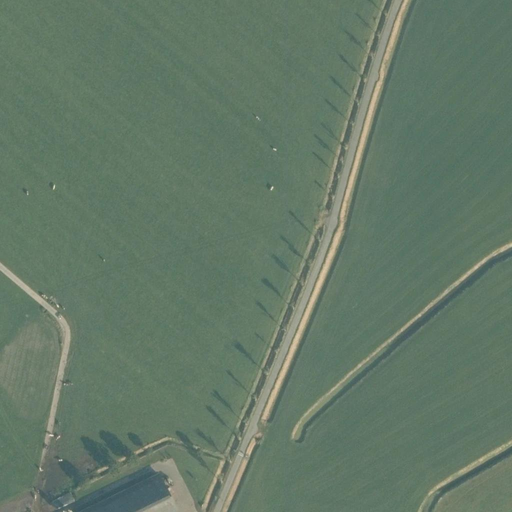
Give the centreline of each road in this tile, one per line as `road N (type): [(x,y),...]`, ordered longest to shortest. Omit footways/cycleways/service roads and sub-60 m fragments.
road 1 (tertiary): [(214,511),(301,311),(398,0)]
road 2 (track): [(40,511),(65,327),(0,267)]
